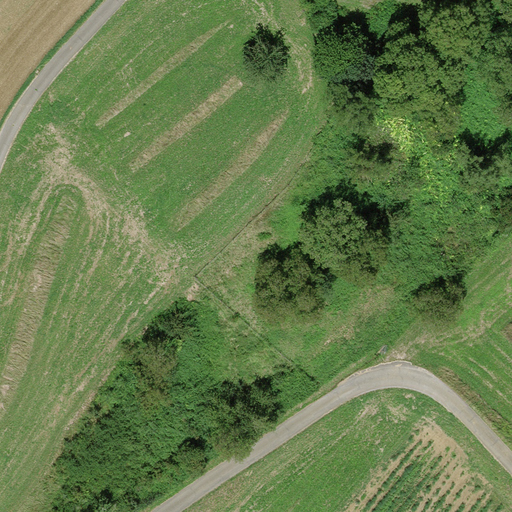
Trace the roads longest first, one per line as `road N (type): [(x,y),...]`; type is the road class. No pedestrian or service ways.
road 1 (track): [(511,469),(440,395),(414,383),(352,384),(166,511)]
road 2 (track): [(390,380),(401,346),(465,269),(511,228)]
road 3 (track): [(113,0),(31,87),(0,144)]
